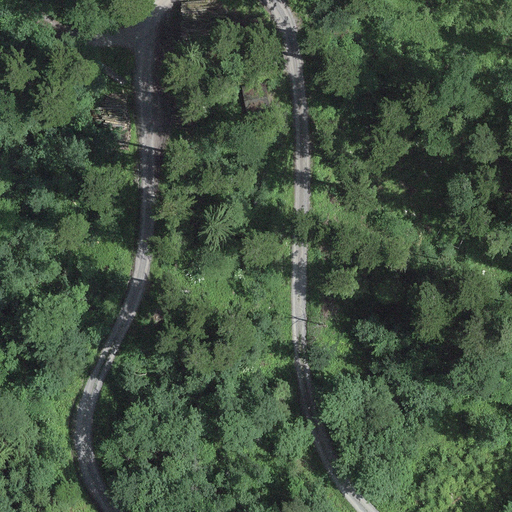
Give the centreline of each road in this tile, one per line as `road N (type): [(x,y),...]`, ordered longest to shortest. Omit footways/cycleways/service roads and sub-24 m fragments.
road 1 (track): [(170,0),(145,51),(147,258),(81,426),(89,480),(112,511)]
road 2 (track): [(275,0),(294,41),(303,126),(298,364),(331,473),(364,511)]
road 3 (track): [(25,0),(74,46),(145,51)]
